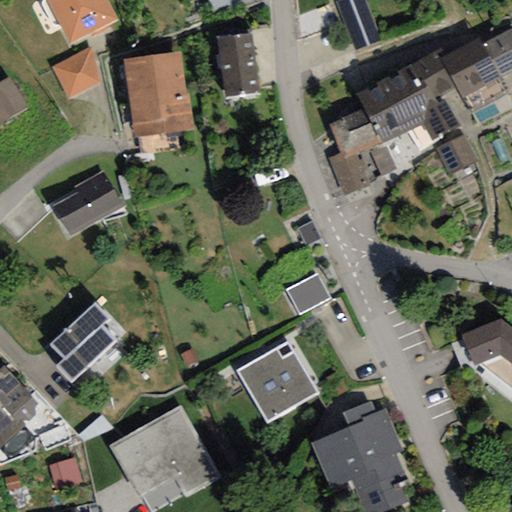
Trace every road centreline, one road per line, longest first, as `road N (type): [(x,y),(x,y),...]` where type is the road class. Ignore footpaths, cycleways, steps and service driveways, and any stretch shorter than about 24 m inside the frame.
road 1 (residential): [(457,511),(349,260)]
road 2 (residential): [(349,260),(315,194),(284,87),(280,0)]
road 3 (residential): [(511,286),(380,257),(349,260)]
